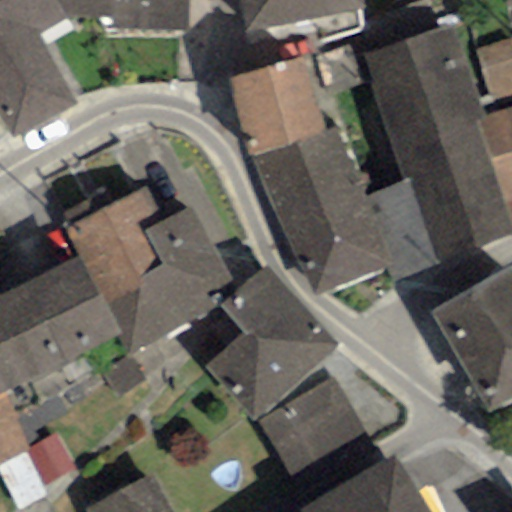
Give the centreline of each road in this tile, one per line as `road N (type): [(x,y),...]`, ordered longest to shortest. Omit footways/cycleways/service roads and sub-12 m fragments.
road 1 (residential): [(366,347),(291,274),(224,150),(193,118),(155,106),(112,111),(0,168)]
road 2 (residential): [(285,511),(451,418)]
road 3 (residential): [(366,347),(511,251)]
